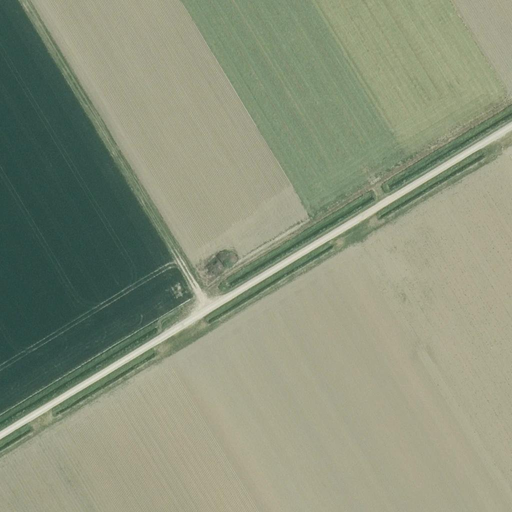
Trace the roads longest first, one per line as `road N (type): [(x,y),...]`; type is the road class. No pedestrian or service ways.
road 1 (unclassified): [(0,435),(511,125)]
road 2 (track): [(22,0),(208,309)]
